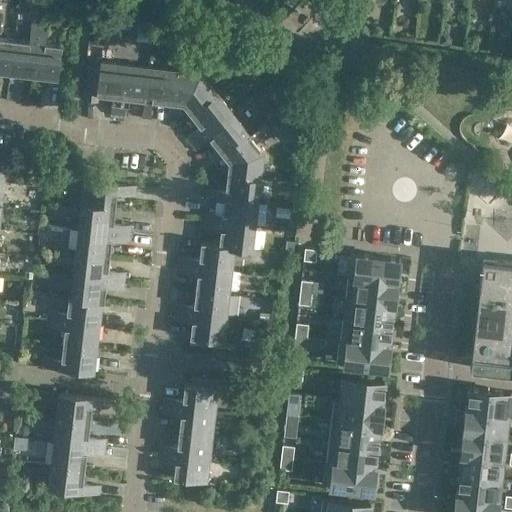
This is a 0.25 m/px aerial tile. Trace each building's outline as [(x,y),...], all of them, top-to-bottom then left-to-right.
[(0,71),(12,73),(16,39),(0,38),(2,20),(0,19),(0,71)] [(12,73),(35,75),(41,24),(33,24),(31,41),(16,39),(12,73)] [(41,24),(35,75),(59,78),(63,45),(47,43),(49,25),(41,24)] [(452,34),(442,33),(441,42),(450,44),(452,34)] [(496,51),(511,52),(511,41),(497,40),(496,51)] [(178,69),(172,68),(168,102),(183,103),(201,72),(188,70),(191,51),(181,50),(178,69)] [(125,63),(101,60),(101,66),(90,65),(88,80),(99,81),(97,94),(113,96),(111,113),(119,114),(125,63)] [(144,99),(148,66),(125,63),(119,114),(128,115),(130,98),(144,99)] [(172,68),(148,66),(144,99),(142,117),(150,118),(152,100),(168,102),(172,68)] [(183,103),(192,114),(218,94),(201,72),(183,103)] [(231,110),(218,94),(192,114),(200,125),(187,135),(191,141),(231,110)] [(209,137),(219,149),(245,128),(231,110),(191,141),(196,147),(209,137)] [(250,134),(245,128),(219,149),(229,161),(227,175),(260,179),(264,151),(255,141),(271,129),(265,121),(250,134)] [(207,196),(224,198),(258,202),(260,179),(227,175),(225,189),(208,188),(207,196)] [(82,203),(115,207),(117,192),(135,194),(136,184),(85,179),(82,203)] [(255,225),(258,202),(224,198),(223,213),(205,211),(204,219),(255,225)] [(82,203),(79,226),(130,231),(131,224),(113,222),(115,207),(82,203)] [(252,249),(255,225),(204,219),(204,227),(221,229),(219,243),(234,247),(252,249)] [(130,231),(79,226),(77,249),(110,253),(112,238),(129,239),(130,231)] [(232,270),(234,247),(219,243),(201,241),(199,258),(182,256),(181,264),(232,270)] [(316,261),(317,249),(305,247),(304,259),(316,261)] [(77,249),(74,273),(125,279),(126,271),(108,269),(110,253),(77,249)] [(347,275),(348,275),(398,281),(400,258),(373,255),(373,254),(364,253),(364,254),(349,252),(347,275)] [(511,260),(495,259),(483,257),(481,270),(470,367),(511,371),(511,260)] [(229,293),(232,270),(181,264),(180,272),(197,274),(195,289),(229,293)] [(71,295),(104,299),(106,285),(124,287),(125,279),(74,273),(71,295)] [(346,297),(394,303),(395,303),(398,281),(348,275),(346,297)] [(302,279),(300,291),(312,293),(314,280),(302,279)] [(176,303),(176,310),(226,316),(229,293),(195,289),(194,305),(176,303)] [(300,291),(299,303),(311,304),(312,293),(300,291)] [(104,301),(104,299),(71,295),(69,295),(67,312),(49,310),(48,317),(99,323),(102,301),(104,301)] [(346,297),(343,317),(392,323),(392,321),(393,321),(393,315),(392,315),(394,303),(346,297)] [(5,323),(17,324),(18,311),(19,302),(8,301),(5,323)] [(226,316),(176,310),(175,318),(192,320),(190,336),(191,336),(190,343),(235,348),(236,342),(223,340),(226,316)] [(97,347),(99,323),(48,317),(47,325),(65,327),(64,343),(97,347)] [(341,338),(389,344),(392,323),(343,317),(341,338)] [(307,334),(309,323),(297,322),(295,333),(307,334)] [(306,347),(307,334),(295,333),(294,346),(306,347)] [(337,361),(388,367),(390,344),(389,344),(341,338),(340,338),(337,361)] [(94,371),(97,347),(64,343),(62,359),(44,357),(43,365),(94,371)] [(292,366),(290,378),(302,380),(304,367),(292,366)] [(190,378),(190,383),(218,386),(219,381),(219,378),(191,375),(190,378)] [(385,380),(344,375),(342,397),(382,402),(385,380)] [(165,396),(164,404),(215,410),(218,386),(185,382),(183,398),(165,396)] [(470,387),(467,408),(508,413),(510,391),(503,390),(495,389),(470,387)] [(60,392),(57,417),(90,421),(92,405),(110,407),(110,398),(60,392)] [(292,414),(298,415),(301,394),(289,393),(286,413),(292,414)] [(334,396),(332,419),(380,425),(381,425),(384,402),(382,402),(342,397),(334,396)] [(213,434),(215,410),(164,404),(164,412),(182,414),(180,430),(213,434)] [(505,435),(508,413),(467,408),(466,408),(463,430),(505,435)] [(286,413),(285,425),(297,427),(298,415),(292,414),(286,413)] [(89,436),(90,421),(57,417),(55,440),(105,446),(106,439),(89,436)] [(378,437),(380,425),(332,419),(329,440),(377,445),(378,443),(379,437),(378,437)] [(210,457),(213,434),(180,430),(178,446),(160,444),(159,451),(210,457)] [(461,453),(462,453),(503,457),(505,435),(463,430),(461,453)] [(252,439),(234,436),(232,448),(250,451),(252,439)] [(55,440),(52,463),(85,467),(87,451),(105,453),(105,446),(55,440)] [(329,440),(327,460),(375,466),(377,445),(329,440)] [(295,445),(283,444),(281,456),(293,457),(295,445)] [(210,457),(159,451),(158,459),(176,461),(174,478),(207,482),(210,457)] [(501,478),(503,457),(462,453),(460,473),(501,478)] [(281,456),(280,468),(292,469),(293,457),(281,456)] [(323,484),(374,489),(376,466),(375,466),(327,460),(326,460),(323,484)] [(83,483),(85,467),(52,463),(49,487),(100,493),(101,485),(83,483)] [(460,473),(457,494),(498,498),(501,478),(460,473)] [(289,490),(277,488),(276,500),(288,502),(289,490)] [(498,498),(457,494),(456,494),(453,511),(498,511),(500,499),(498,498)] [(369,511),(371,502),(323,497),(321,511),(369,511)]
